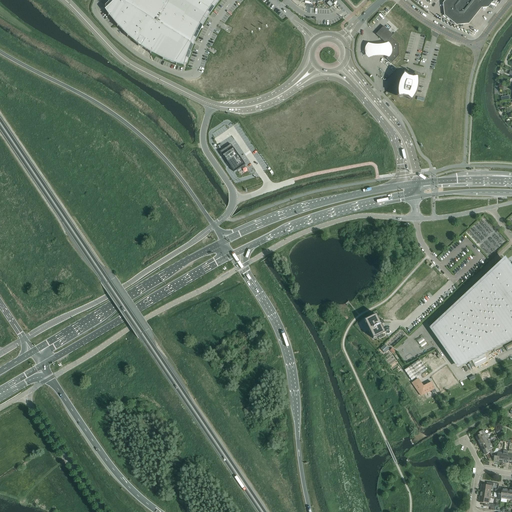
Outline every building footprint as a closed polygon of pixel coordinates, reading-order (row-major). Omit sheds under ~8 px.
[(112,0),(105,10),(107,13),(109,15),(109,16),(117,26),(118,26),(118,27),(128,36),(128,37),(139,45),(149,52),(150,53),(151,53),(163,59),(164,59),(176,64),(178,65),(184,66),(204,18),(218,0),(112,0)] [(447,0),(444,4),(445,15),(457,24),(468,23),(480,7),(482,7),(483,8),(485,8),(485,6),(487,6),(492,0),(447,0)] [(398,44),(391,37),(393,35),(389,32),(384,27),(383,26),(376,34),(382,40),(385,43),(386,42),(388,44),(390,46),(391,54),(386,59),(391,64),(392,63),(398,56),(398,44)] [(390,46),(388,44),(385,46),(382,47),(378,47),(376,47),(375,47),(371,46),(369,46),(368,45),(367,45),(366,45),(365,47),(364,50),(364,52),(364,55),(365,57),(367,59),(368,60),(371,59),(374,58),(378,58),(382,58),(386,59),(391,54),(390,46)] [(412,79),(408,78),(405,76),(403,79),(402,81),(401,84),(400,88),(399,93),(400,95),(400,97),(403,96),(407,98),(410,99),(412,96),(414,93),(415,89),(415,86),(415,82),(415,79),(412,79)] [(234,172),(236,170),(245,165),(239,156),(231,144),(220,151),(222,154),(221,154),(222,155),(223,155),(228,163),(227,163),(229,165),(234,172)] [(511,271),(504,260),(431,328),(458,366),(471,359),(476,368),(488,362),(484,353),(511,338),(511,271)] [(382,320),(379,321),(376,314),(364,320),(373,339),(385,333),(381,324),(383,323),(382,320)] [(385,345),(380,349),(384,353),(389,349),(385,345)] [(427,370),(419,359),(404,370),(412,381),(427,370)] [(418,379),(412,383),(421,396),(435,389),(431,382),(423,386),(418,379)] [(12,393),(24,388),(22,383),(10,389),(12,393)] [(476,434),(477,436),(476,437),(478,442),(483,439),(482,437),(486,435),(484,430),(476,434)] [(483,439),(478,442),(481,446),(485,444),(484,442),(488,439),(486,435),(482,437),(483,439)] [(485,444),(481,446),(483,451),(488,448),(486,446),(491,444),(488,439),(484,442),(485,444)] [(488,448),(483,451),(486,455),(489,460),(493,453),(491,450),(493,449),(491,444),(486,446),(488,448)] [(500,457),(499,462),(504,463),(505,458),(507,458),(508,453),(509,450),(505,450),(504,453),(503,453),(502,458),(500,457)] [(493,453),(489,460),(494,461),(499,462),(500,457),(502,458),(503,453),(498,452),(498,454),(493,453)] [(482,484),(481,490),(490,492),(491,486),(493,486),(494,483),(487,482),(486,485),(482,484)] [(507,499),(508,489),(502,489),(502,493),(499,493),(498,499),(501,500),(501,498),(507,499)] [(490,498),(480,496),(479,502),(485,503),(484,506),(491,507),(491,504),(489,504),(490,498)]
